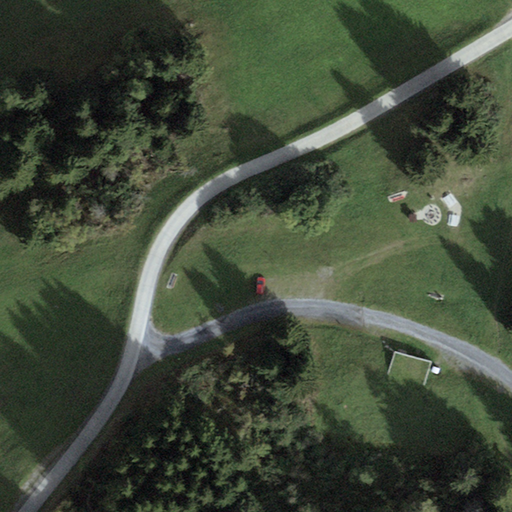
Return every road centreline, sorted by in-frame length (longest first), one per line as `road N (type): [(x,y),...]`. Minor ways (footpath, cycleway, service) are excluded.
road 1 (unclassified): [(511,31),(380,116),(279,147),(181,211),(122,380),(30,511)]
road 2 (track): [(511,383),(412,331),(322,312)]
